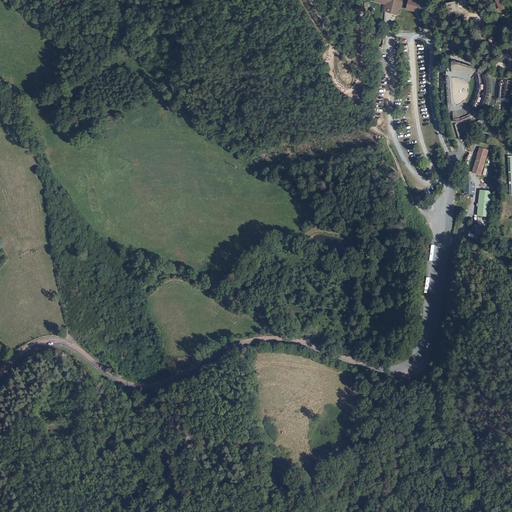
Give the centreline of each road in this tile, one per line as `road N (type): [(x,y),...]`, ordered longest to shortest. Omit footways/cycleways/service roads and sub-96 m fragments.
road 1 (unclassified): [(0,377),(17,356),(48,341),(70,343),(106,374),(141,386),(250,340),(302,341),(396,370),(426,348),(434,328),(451,156)]
road 2 (track): [(287,339),(229,299),(105,243),(0,94)]
road 3 (track): [(454,151),(443,119),(437,0)]
road 4 (track): [(445,241),(473,209),(478,138),(495,133),(511,146)]
